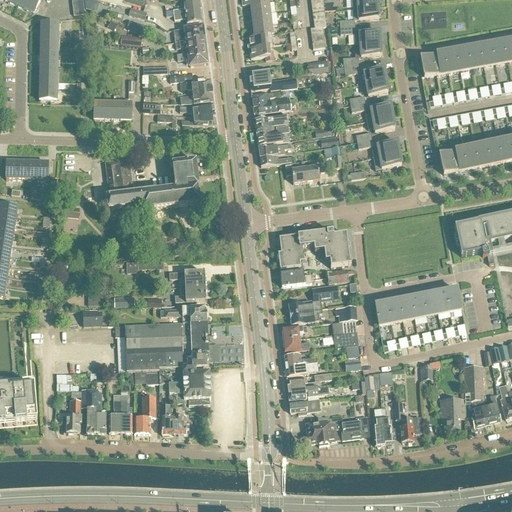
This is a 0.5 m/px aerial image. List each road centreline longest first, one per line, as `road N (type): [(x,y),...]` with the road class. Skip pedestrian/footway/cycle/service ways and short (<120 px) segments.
road 1 (secondary): [(0,500),(267,504)]
road 2 (residential): [(0,453),(266,459)]
road 3 (tertiary): [(266,459),(246,226)]
road 4 (residential): [(19,141),(236,147)]
road 5 (residential): [(364,298),(377,366),(511,338)]
road 6 (residential): [(511,442),(422,462),(320,465)]
road 7 (secondary): [(444,505),(267,504)]
road 8 (residential): [(397,55),(423,201)]
road 9 (tertiary): [(236,147),(219,0)]
road 10 (residential): [(19,141),(21,36),(0,22)]
